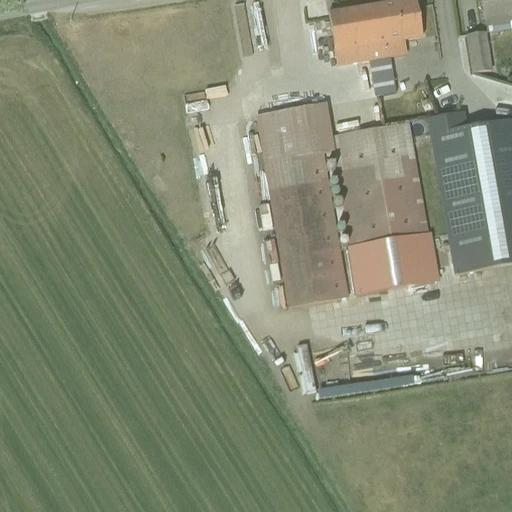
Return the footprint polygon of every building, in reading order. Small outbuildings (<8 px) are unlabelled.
[(511,0),(479,0),(483,29),(511,25),(511,0)] [(419,54),(410,2),(322,16),(331,68),(419,54)] [(490,33),(492,75),(511,73),(511,39),(511,32),(490,33)] [(392,66),(394,90),(417,87),(415,63),(392,66)] [(349,103),(280,113),(308,308),(462,285),(454,231),(448,232),(432,123),(353,134),(349,103)]
